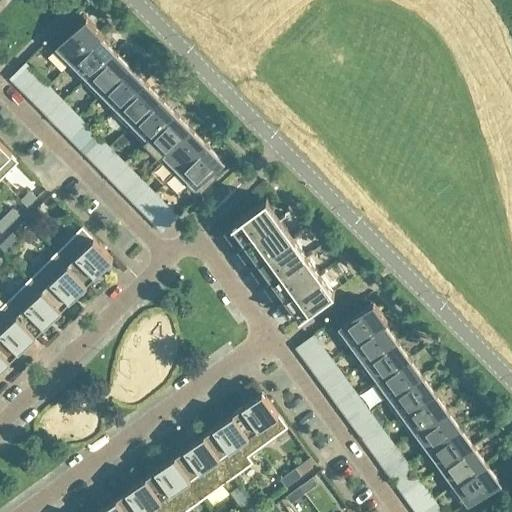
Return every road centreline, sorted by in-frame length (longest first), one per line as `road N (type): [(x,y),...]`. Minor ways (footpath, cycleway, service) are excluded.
road 1 (residential): [(23,511),(267,335)]
road 2 (residential): [(0,425),(168,258)]
road 3 (residential): [(168,258),(1,91)]
road 4 (residential): [(397,511),(267,335)]
road 5 (residential): [(267,335),(192,234)]
